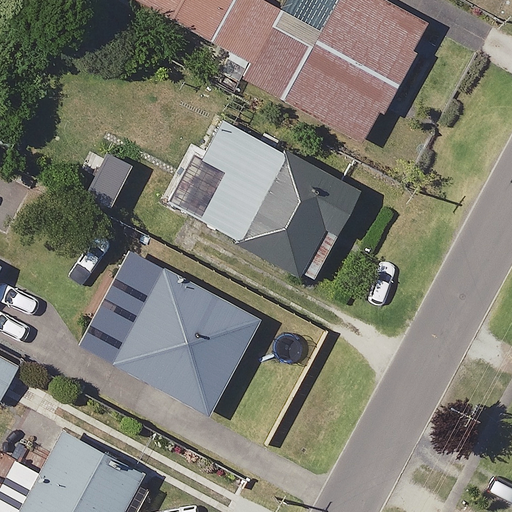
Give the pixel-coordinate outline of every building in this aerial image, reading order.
[(147,0),(245,54),(237,67),(362,136),(425,23),(383,0),(329,0),(317,22),(277,0),(147,0)] [(222,113),(200,154),(184,184),(133,157),(102,213),(173,251),(194,213),(218,226),(310,276),(358,187),(222,113)] [(84,337),(115,354),(113,359),(207,410),(258,315),(164,264),(158,275),(126,258),(84,337)] [(0,391),(42,414),(58,384),(0,353),(0,391)] [(129,511),(149,477),(61,428),(40,466),(15,452),(0,478),(0,511),(129,511)] [(455,511),(481,511),(461,502),(455,511)]
